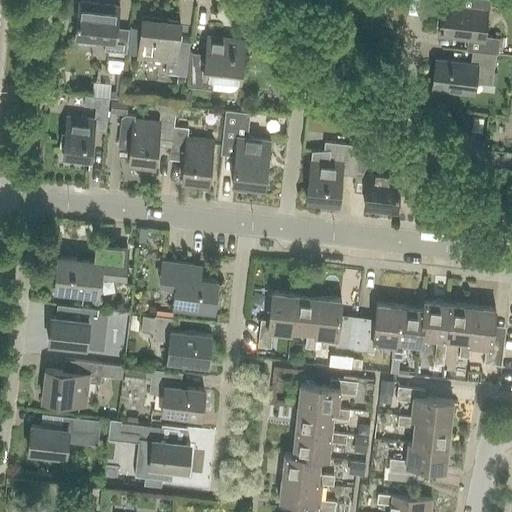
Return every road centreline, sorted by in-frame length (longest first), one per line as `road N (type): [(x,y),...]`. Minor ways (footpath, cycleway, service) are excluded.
road 1 (residential): [(3,453),(32,201)]
road 2 (residential): [(282,228),(303,96),(233,0)]
road 3 (residential): [(216,467),(244,223)]
road 4 (residential): [(282,228),(511,255)]
road 5 (residential): [(418,0),(408,84),(474,156),(511,161)]
road 6 (residential): [(32,201),(244,223)]
